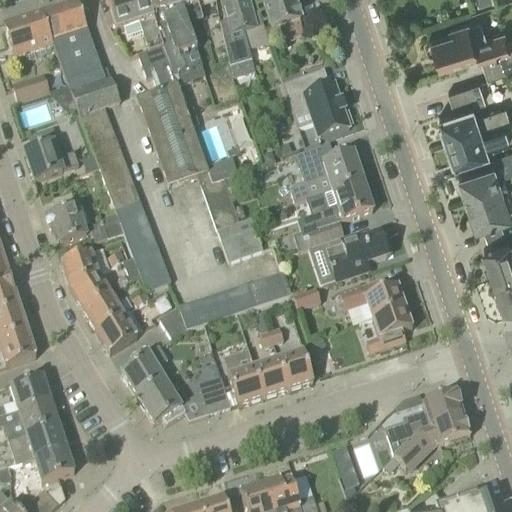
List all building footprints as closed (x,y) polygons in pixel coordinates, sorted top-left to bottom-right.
[(137,59),(137,60),(146,84),(152,82),(157,97),(175,92),(144,0),(110,0),(104,2),(110,18),(104,20),(109,33),(114,31),(115,35),(125,32),(126,36),(136,32),(135,29),(138,28),(145,50),(141,51),(143,57),(137,59)] [(201,74),(187,28),(177,0),(144,0),(175,92),(177,91),(177,90),(184,88),(181,80),(201,74)] [(202,23),(198,8),(195,0),(177,0),(187,28),(202,23)] [(248,56),(246,49),(245,44),(243,33),(232,0),(213,0),(214,2),(219,1),(227,26),(220,28),(230,72),(251,65),(248,56)] [(232,0),(243,33),(245,44),(246,49),(248,56),(270,50),(259,17),(252,19),(246,0),(232,0)] [(260,0),(271,35),(273,34),(278,48),(302,41),(298,26),(299,25),(290,0),(260,0)] [(104,115),(120,110),(111,85),(110,85),(104,87),(100,75),(78,6),(42,17),(52,49),(79,123),(104,115)] [(14,62),(33,55),(52,49),(42,17),(4,30),(14,62)] [(509,50),(503,32),(486,38),(479,18),(449,28),(451,32),(429,39),(430,41),(425,47),(427,54),(435,55),(439,69),(477,56),(478,60),(481,59),(488,80),(510,72),(503,51),(509,50)] [(100,75),(104,87),(110,85),(106,73),(100,75)] [(283,89),(293,119),(298,135),(313,130),(318,144),(349,133),(348,130),(351,129),(347,118),(344,119),(343,116),(344,116),(344,114),(342,114),(340,108),(342,107),(341,106),(340,106),(334,89),(329,90),(324,75),(283,89)] [(49,98),(44,81),(12,91),(17,109),(49,98)] [(447,144),(509,123),(504,107),(476,116),(473,106),(484,102),(478,83),(448,93),(454,112),(439,117),(440,122),(440,124),(438,124),(441,133),(444,134),(447,144)] [(163,192),(197,181),(201,193),(212,189),(206,173),(177,91),(175,92),(157,97),(135,105),(163,192)] [(186,116),(192,131),(198,129),(193,113),(186,116)] [(108,126),(104,115),(79,123),(84,136),(108,126)] [(454,165),(487,154),(484,147),(511,137),(511,131),(509,123),(447,144),(450,153),(448,155),(451,164),(453,163),(454,165)] [(84,136),(88,146),(112,137),(108,126),(84,136)] [(74,158),(61,162),(55,146),(52,133),(28,141),(32,155),(24,157),(34,187),(62,178),(62,177),(78,171),(74,158)] [(88,146),(92,157),(117,148),(112,137),(88,146)] [(94,162),(96,168),(121,159),(117,148),(92,157),(94,162)] [(291,158),(288,148),(279,151),(282,161),(291,158)] [(362,187),(353,159),(327,167),(322,151),(294,160),(303,188),(294,190),(290,196),(294,210),(306,206),(306,205),(310,204),(337,195),(362,187)] [(490,165),(459,176),(461,182),(458,183),(461,192),(464,191),(467,201),(511,184),(511,159),(510,153),(489,160),(490,165)] [(276,168),(272,156),(261,160),(261,161),(265,171),(276,168)] [(99,176),(100,179),(125,170),(121,159),(96,168),(99,176)] [(99,176),(96,168),(94,162),(82,166),(87,180),(99,176)] [(100,179),(105,190),(129,180),(125,170),(100,179)] [(105,190),(109,200),(133,191),(129,180),(105,190)] [(241,180),(237,181),(224,185),(227,194),(244,189),(241,180)] [(511,184),(467,201),(475,225),(508,214),(505,204),(511,201),(511,184)] [(224,185),(212,189),(201,193),(205,203),(228,196),(227,194),(224,185)] [(306,205),(306,206),(315,234),(300,238),(301,239),(292,241),(297,257),(329,247),(339,243),(342,242),(338,228),(372,217),(371,213),(375,211),(372,203),(368,203),(362,187),(337,195),(310,204),(306,205)] [(109,200),(113,211),(137,202),(133,191),(109,200)] [(228,196),(205,203),(209,214),(231,207),(228,196)] [(107,244),(102,229),(83,235),(72,198),(52,205),(56,217),(45,220),(51,238),(56,236),(60,251),(86,243),(85,242),(92,240),(94,248),(107,244)] [(117,221),(116,221),(117,222),(141,213),(137,202),(113,211),(117,221)] [(235,217),(235,216),(231,207),(209,214),(213,225),(235,217)] [(121,233),(145,224),(141,213),(117,222),(121,233)] [(235,217),(213,225),(217,236),(239,228),(235,217)] [(145,224),(121,233),(123,239),(125,244),(149,235),(145,224)] [(262,256),(256,237),(251,224),(240,228),(243,239),(251,260),(262,256)] [(500,225),(482,231),(486,243),(504,237),(500,225)] [(221,247),(232,243),(243,239),(240,228),(239,228),(217,236),(221,247)] [(125,244),(129,255),(154,245),(149,235),(125,244)] [(239,264),(251,260),(243,239),(232,243),(239,264)] [(341,250),(326,255),(329,264),(328,265),(336,287),(368,276),(366,269),(387,262),(379,239),(358,246),(357,243),(341,248),(341,250)] [(508,241),(483,250),(493,280),(511,273),(511,245),(510,246),(508,241)] [(228,268),(239,264),(232,243),(221,247),(228,268)] [(129,255),(133,264),(133,265),(158,256),(154,245),(129,255)] [(133,265),(138,276),(162,267),(158,256),(133,265)] [(91,258),(60,267),(69,293),(98,280),(91,258)] [(122,268),(125,267),(120,258),(107,264),(112,273),(123,269),(122,268)] [(0,264),(0,291),(11,288),(3,263),(0,264)] [(133,264),(125,267),(122,268),(123,269),(129,286),(139,281),(138,276),(133,265),(133,264)] [(138,276),(139,281),(142,287),(166,278),(162,267),(138,276)] [(511,273),(493,280),(504,311),(511,308),(511,273)] [(150,296),(170,289),(166,278),(142,287),(143,291),(150,296)] [(277,305),(289,301),(281,278),(269,281),(277,305)] [(69,293),(82,315),(109,299),(98,280),(69,293)] [(277,305),(269,281),(258,285),(266,309),(277,305)] [(266,309),(258,285),(247,289),(255,313),(266,309)] [(387,295),(384,285),(360,294),(359,291),(338,298),(344,317),(366,309),(371,324),(404,313),(397,292),(387,295)] [(0,291),(0,318),(19,313),(11,288),(0,291)] [(255,313),(247,289),(235,293),(243,317),(255,313)] [(243,317),(235,293),(224,297),(232,321),(243,317)] [(297,301),(302,315),(322,308),(318,294),(297,301)] [(148,306),(143,297),(130,304),(136,313),(148,306)] [(232,321),(224,297),(212,301),(220,324),(232,321)] [(96,337),(123,321),(109,299),(82,315),(96,337)] [(212,301),(201,304),(209,328),(220,324),(212,301)] [(209,328),(201,304),(189,308),(197,332),(209,328)] [(186,336),(186,335),(186,336),(197,332),(189,308),(178,312),(178,313),(182,324),(186,336)] [(0,346),(27,337),(19,313),(0,318),(0,346)] [(178,313),(175,314),(159,325),(165,335),(182,324),(178,313)] [(365,349),(369,359),(405,347),(402,337),(412,334),(404,313),(371,324),(378,344),(365,349)] [(130,316),(123,321),(96,337),(109,360),(144,339),(130,316)] [(182,324),(165,335),(172,345),(186,336),(182,324)] [(269,337),(274,350),(283,347),(279,334),(269,337)] [(0,357),(1,357),(5,372),(6,372),(36,362),(27,337),(0,346),(0,357)] [(264,353),(274,350),(269,337),(260,340),(264,353)] [(323,352),(320,343),(309,347),(312,356),(323,352)] [(133,372),(121,379),(134,400),(162,382),(156,372),(166,366),(157,351),(130,368),(133,372)] [(288,395),(313,387),(303,357),(278,365),(288,395)] [(278,365),(253,373),(263,403),(288,395),(278,365)] [(228,381),(238,411),(263,403),(253,373),(228,381)] [(42,381),(9,392),(14,407),(0,411),(0,422),(50,406),(42,381)] [(166,431),(184,419),(162,382),(134,400),(153,431),(162,425),(166,431)] [(198,390),(208,421),(230,414),(220,383),(198,390)] [(455,397),(422,408),(425,417),(402,424),(404,428),(384,435),(393,462),(394,463),(417,440),(417,439),(431,434),(430,431),(462,420),(455,397)] [(8,446),(58,430),(50,406),(0,422),(0,432),(3,432),(8,446)] [(440,451),(469,441),(470,441),(462,420),(430,431),(431,434),(417,439),(417,440),(394,463),(411,481),(440,451)] [(58,430),(8,446),(8,447),(7,447),(11,461),(12,461),(15,470),(23,468),(33,464),(66,454),(58,430)] [(33,464),(37,475),(41,489),(58,483),(74,478),(66,454),(33,464)] [(7,473),(10,482),(11,484),(24,480),(26,479),(23,468),(15,470),(7,473)] [(342,488),(345,495),(353,492),(358,490),(355,483),(342,488)] [(315,511),(312,503),(298,507),(291,485),(281,488),(280,485),(259,491),(265,511),(315,511)] [(65,505),(60,491),(44,497),(21,511),(56,511),(58,511),(57,511),(65,505)] [(265,511),(259,491),(239,498),(243,511),(265,511)] [(484,511),(480,501),(448,511),(437,511),(433,501),(437,498),(436,497),(433,500),(417,511),(484,511)] [(196,511),(226,511),(223,503),(197,511),(196,511)]
